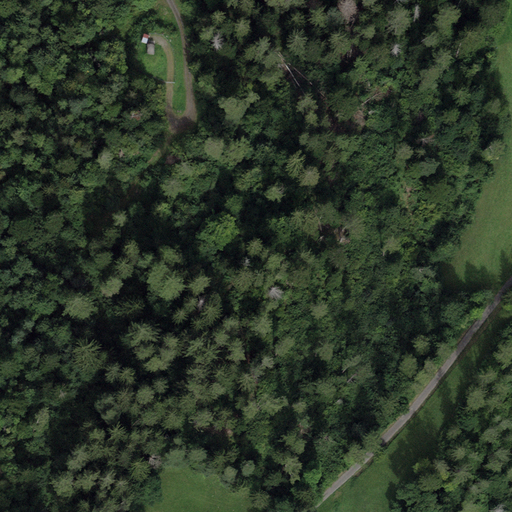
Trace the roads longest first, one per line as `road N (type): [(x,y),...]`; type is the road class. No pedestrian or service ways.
road 1 (unclassified): [(511,282),(403,418),(306,511)]
road 2 (track): [(158,40),(170,53),(172,119),(188,110),(182,33),(170,0)]
